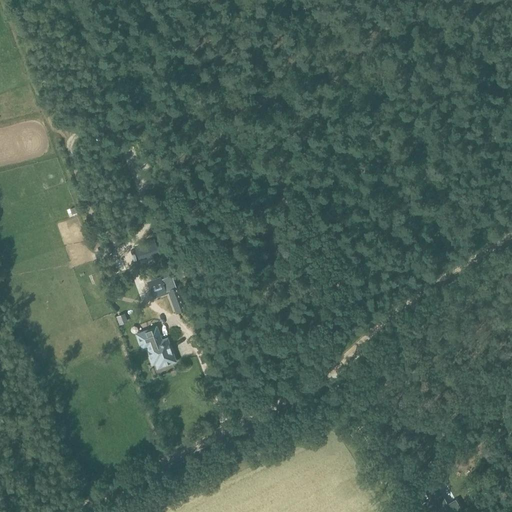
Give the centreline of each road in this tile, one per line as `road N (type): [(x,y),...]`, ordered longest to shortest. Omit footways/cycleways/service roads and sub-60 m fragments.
road 1 (track): [(511,229),(428,280),(322,378),(69,511)]
road 2 (track): [(349,360),(334,164),(323,141),(327,75),(313,0)]
road 3 (track): [(322,378),(408,511)]
